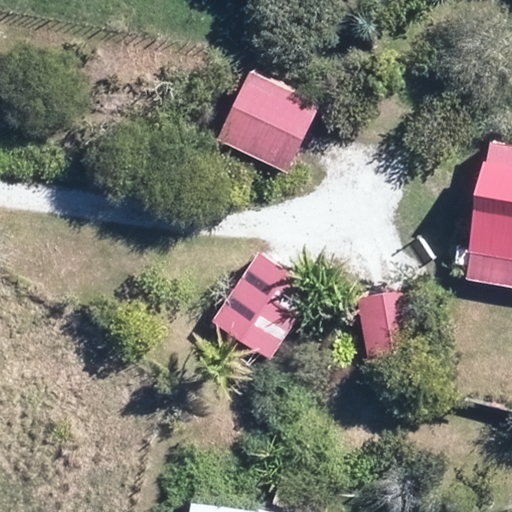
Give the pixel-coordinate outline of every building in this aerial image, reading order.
[(321,103),(249,69),(215,140),(287,174),(321,103)] [(511,149),(491,146),(468,279),(511,286),(511,149)] [(315,284),(257,248),(211,321),(269,357),(315,284)] [(407,291),(358,297),(367,361),(416,355),(407,291)] [(276,511),(191,501),(189,511),(276,511)]
